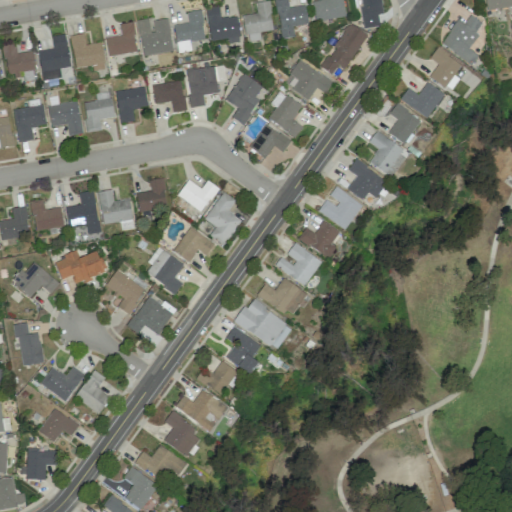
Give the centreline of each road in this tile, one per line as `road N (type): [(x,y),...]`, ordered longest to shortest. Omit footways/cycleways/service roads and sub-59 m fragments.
road 1 (residential): [(50,511),(429,0)]
road 2 (residential): [(0,177),(201,141),(282,201)]
